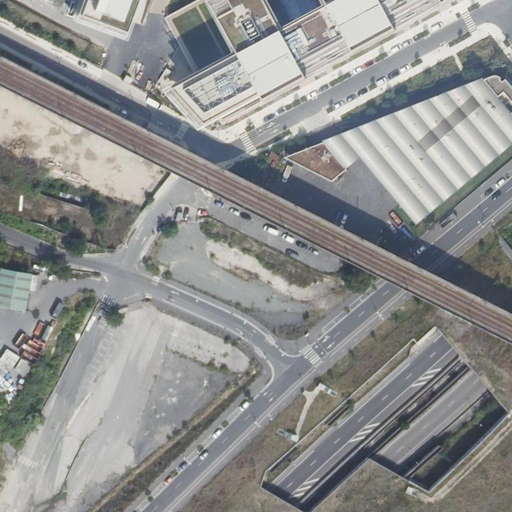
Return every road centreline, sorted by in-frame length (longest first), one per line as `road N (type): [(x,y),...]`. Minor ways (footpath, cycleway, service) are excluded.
road 1 (motorway): [(511,510),(122,295),(0,278)]
road 2 (motorway): [(435,248),(349,318),(305,328),(263,328),(97,260),(0,255)]
road 3 (motorway): [(435,248),(374,290),(309,305),(233,288),(145,246),(0,200)]
road 4 (motorway): [(410,511),(281,459),(0,317)]
road 5 (motorway): [(511,290),(259,511)]
road 6 (residential): [(494,9),(212,160)]
road 7 (secondary): [(511,187),(293,372)]
road 8 (motorway): [(0,364),(239,511)]
road 9 (motorway): [(332,511),(511,351)]
road 10 (secondary): [(293,372),(268,345),(120,272)]
road 11 (secondary): [(293,372),(150,511)]
road 12 (unclassified): [(212,160),(163,200),(120,272)]
road 13 (motorway): [(120,272),(53,257),(0,233)]
